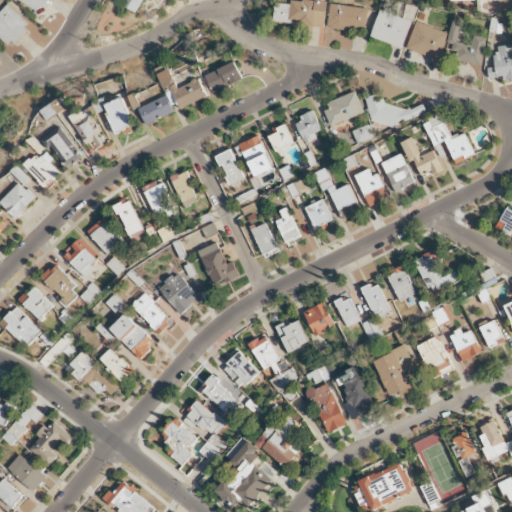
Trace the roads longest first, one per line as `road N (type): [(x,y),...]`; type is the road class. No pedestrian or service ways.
road 1 (residential): [(57,511),(202,343),(244,309),(483,189),(511,158)]
road 2 (residential): [(0,273),(98,186),(326,58)]
road 3 (residential): [(228,6),(244,31),(280,51),(378,65),(511,116)]
road 4 (residential): [(295,511),(343,460),(511,375)]
road 5 (residential): [(0,87),(135,45),(181,17),(240,0)]
road 6 (residential): [(0,359),(203,511)]
road 7 (residential): [(266,297),(189,137)]
